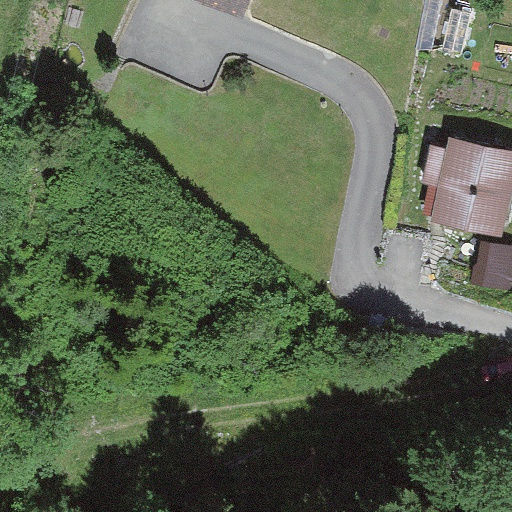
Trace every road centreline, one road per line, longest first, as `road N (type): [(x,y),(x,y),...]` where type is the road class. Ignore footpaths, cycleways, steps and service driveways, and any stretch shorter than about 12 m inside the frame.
road 1 (unclassified): [(511,332),(363,284),(357,246),(376,138),(360,95),(319,70),(148,0)]
road 2 (track): [(66,445),(511,371)]
